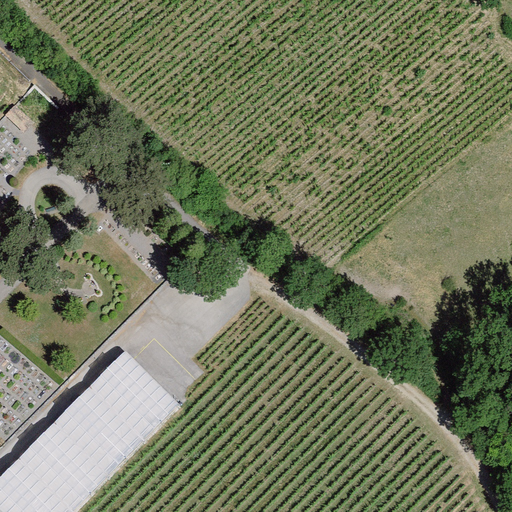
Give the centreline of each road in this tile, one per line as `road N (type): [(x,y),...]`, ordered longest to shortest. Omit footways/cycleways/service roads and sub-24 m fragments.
road 1 (unclassified): [(0,46),(235,261),(207,304),(148,327),(0,474)]
road 2 (track): [(503,511),(402,374),(235,261)]
